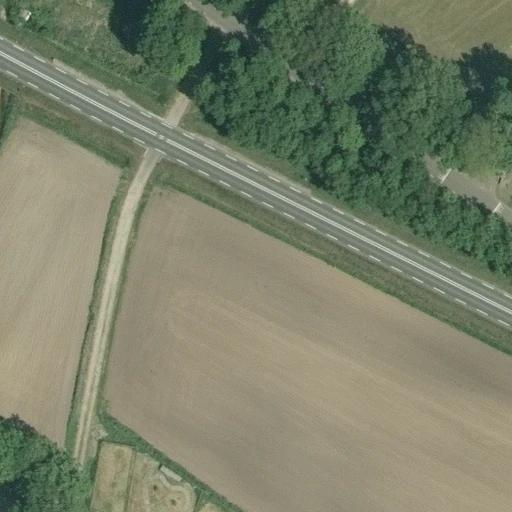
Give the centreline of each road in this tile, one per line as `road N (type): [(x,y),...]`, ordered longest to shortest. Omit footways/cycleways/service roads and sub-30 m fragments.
road 1 (track): [(164,138),(137,184),(114,258),(66,511)]
road 2 (primary): [(511,311),(164,138)]
road 3 (unclassified): [(467,197),(228,22)]
road 4 (primary): [(164,138),(0,51)]
road 5 (unclassified): [(164,138),(228,22)]
